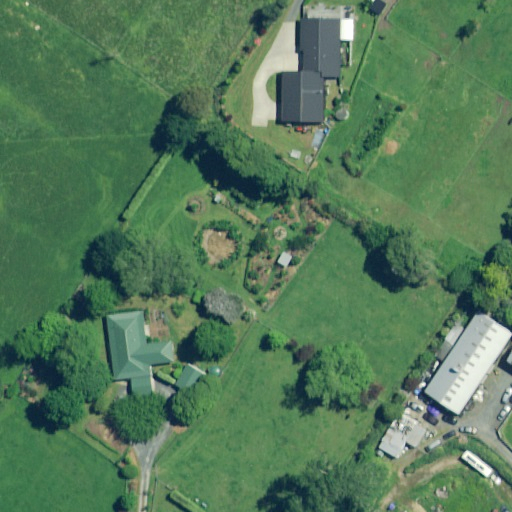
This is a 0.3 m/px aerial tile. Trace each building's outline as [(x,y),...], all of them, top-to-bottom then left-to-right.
[(366,0),(372,4),(369,9),(378,17),(387,5),(380,0),(366,0)] [(339,78),(340,20),(302,20),(301,53),(306,53),(305,73),(283,73),(282,122),(324,123),(325,77),(339,78)] [(508,296),(495,289),(486,304),(499,312),(508,296)] [(427,392),(460,414),(471,398),(477,402),(485,390),(479,386),(511,336),(511,331),(481,310),(467,331),(456,323),(435,356),(446,363),(427,392)] [(116,380),(132,378),(134,394),(152,392),(150,376),(143,315),(109,319),(116,380)] [(205,375),(184,364),(174,385),(195,395),(205,375)] [(379,447),(397,457),(406,441),(418,448),(429,428),(400,411),(379,447)]
